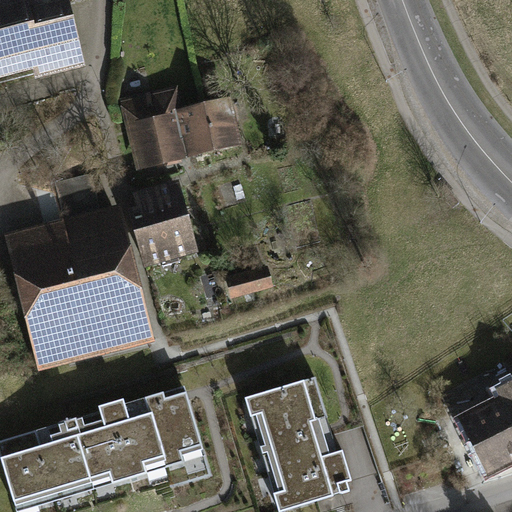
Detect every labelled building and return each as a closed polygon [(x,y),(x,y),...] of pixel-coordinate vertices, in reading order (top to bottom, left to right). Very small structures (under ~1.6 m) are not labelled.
[(0,0),(0,82),(38,73),(39,75),(80,65),(80,63),(63,0),(0,0)] [(185,137),(179,112),(175,92),(127,103),(141,167),(182,158),(178,139),(185,137)] [(237,145),(227,101),(179,112),(185,137),(187,137),(191,156),(237,145)] [(142,212),(131,215),(144,262),(193,248),(176,187),(138,198),(142,212)] [(64,222),(9,236),(42,366),(70,359),(150,339),(117,209),(64,222)] [(270,268),(226,280),(231,300),(275,288),(270,268)] [(315,377),(245,398),(278,511),(282,511),(334,497),(315,434),(312,423),(327,418),(315,377)] [(505,401),(462,422),(487,472),(511,459),(511,382),(499,389),(505,401)] [(187,396),(185,386),(144,399),(149,414),(41,447),(36,431),(0,441),(0,456),(16,511),(20,511),(165,468),(171,488),(212,476),(187,396)]
